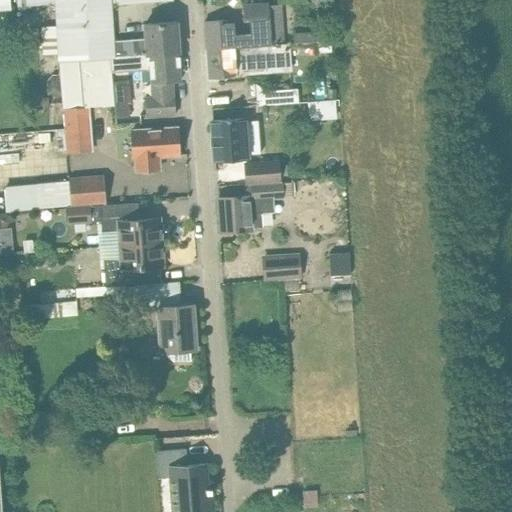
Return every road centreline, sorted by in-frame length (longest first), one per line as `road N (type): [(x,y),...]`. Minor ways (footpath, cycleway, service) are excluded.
road 1 (residential): [(221,424),(191,0)]
road 2 (residential): [(221,424),(266,429),(277,438),(278,466),(264,483),(225,486)]
